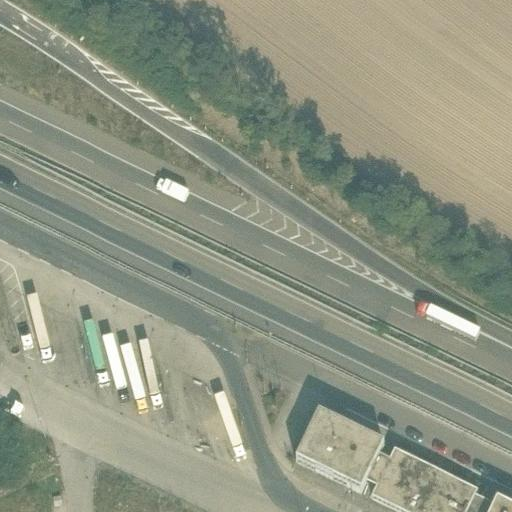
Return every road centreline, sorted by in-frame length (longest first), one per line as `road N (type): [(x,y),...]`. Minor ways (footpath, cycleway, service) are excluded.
road 1 (motorway): [(0,173),(511,422)]
road 2 (motorway): [(477,350),(0,118)]
road 3 (motorway): [(477,350),(256,183),(67,61)]
